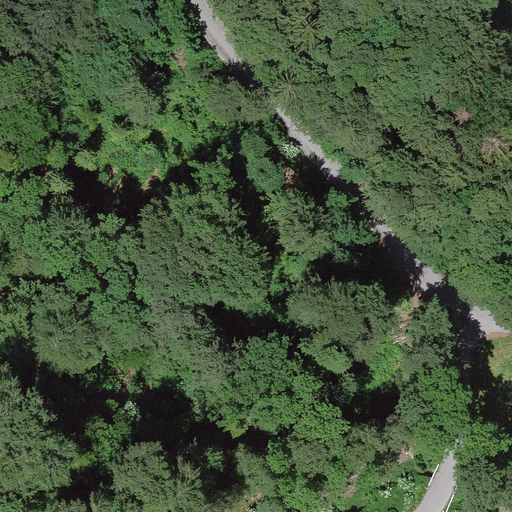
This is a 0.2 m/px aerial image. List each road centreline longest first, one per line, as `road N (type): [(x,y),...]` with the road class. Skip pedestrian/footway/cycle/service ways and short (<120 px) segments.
road 1 (unclassified): [(464,314),(200,0)]
road 2 (unclassified): [(427,511),(453,462),(464,314)]
